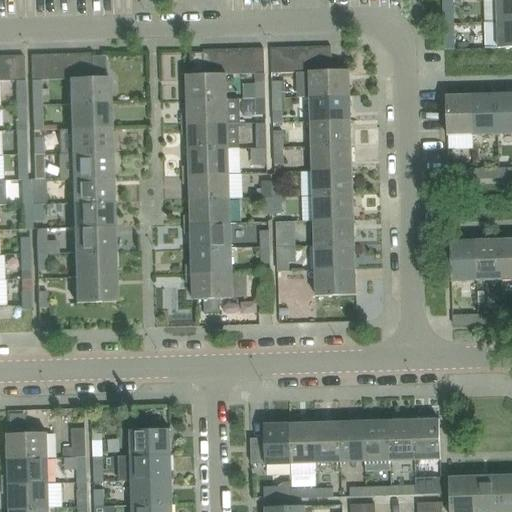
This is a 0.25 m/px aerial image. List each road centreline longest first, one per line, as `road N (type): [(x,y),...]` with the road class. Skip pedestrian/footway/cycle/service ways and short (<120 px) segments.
road 1 (residential): [(0,32),(343,20),(372,21),(391,33),(404,50),(415,358)]
road 2 (residential): [(215,365),(0,372)]
road 3 (residential): [(415,358),(215,365)]
road 4 (residential): [(220,511),(215,365)]
